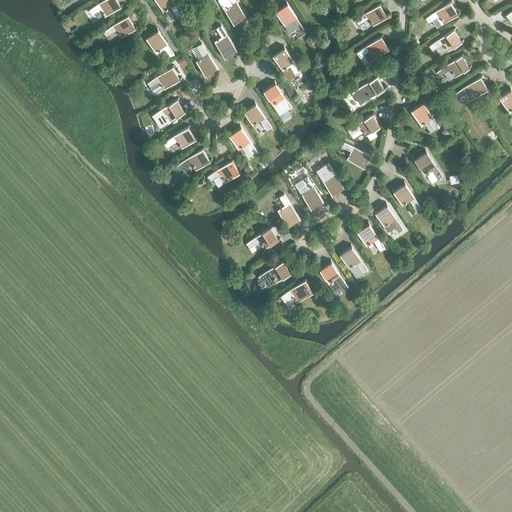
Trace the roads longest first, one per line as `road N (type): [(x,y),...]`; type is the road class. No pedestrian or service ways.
road 1 (unclassified): [(353,212),(382,165),(396,114),(402,0)]
road 2 (unclassified): [(353,212),(320,214),(297,239),(316,254),(352,215)]
road 3 (unclassified): [(241,84),(203,96),(199,111),(215,128),(239,92)]
